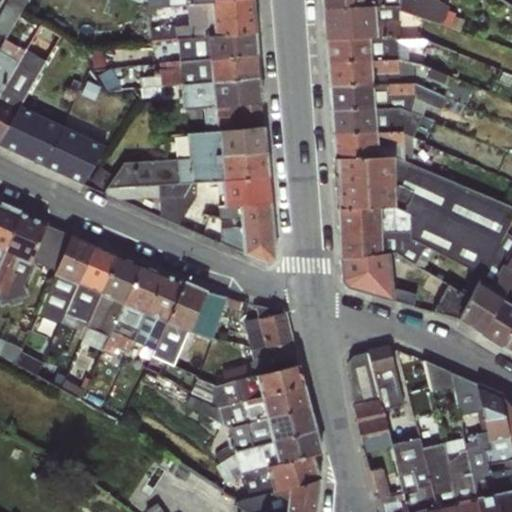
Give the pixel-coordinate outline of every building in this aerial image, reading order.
[(0,31),(10,37),(28,0),(9,0),(0,19),(0,31)] [(251,0),(228,0),(184,5),(188,26),(173,27),(178,38),(254,32),(251,0)] [(321,0),(324,39),(394,41),(423,38),(423,20),(441,25),(448,8),(436,0),(321,0)] [(254,32),(178,38),(179,60),(256,54),(254,32)] [(394,41),(324,39),(326,61),(396,58),(394,41)] [(0,44),(0,93),(24,50),(3,40),(0,44)] [(24,50),(0,93),(0,137),(44,61),(24,50)] [(256,54),(179,60),(158,64),(160,86),(181,85),(258,79),(256,54)] [(396,58),(326,61),(327,87),(414,83),(412,64),(396,58)] [(258,79),(181,85),(184,109),(214,109),(260,103),(258,79)] [(414,83),(327,87),(329,110),(408,109),(408,98),(434,105),(437,94),(414,83)] [(260,103),(214,109),(216,129),(262,126),(260,103)] [(408,109),(329,110),(331,134),(377,132),(413,139),(417,139),(421,118),(408,109)] [(187,159),(265,153),(262,126),(216,129),(187,132),(187,159)] [(377,132),(331,134),(334,158),(378,155),(393,158),(414,164),(413,139),(377,132)] [(265,153),(187,159),(122,162),(102,192),(114,198),(169,196),(159,216),(177,225),(196,194),(195,184),(220,181),(267,177),(265,153)] [(335,184),(393,182),(393,158),(378,155),(334,158),(335,184)] [(388,254),(392,300),(457,319),(507,230),(511,220),(511,207),(414,164),(393,158),(393,182),(392,207),(378,208),(380,232),(381,254),(388,254)] [(222,205),(269,203),(267,177),(220,181),(222,205)] [(393,182),(335,184),(336,208),(378,208),(392,207),(393,182)] [(269,203),(222,205),(217,206),(218,219),(238,218),(239,227),(219,228),(220,242),(265,264),(274,256),(269,203)] [(0,256),(18,214),(0,207),(0,256)] [(378,208),(336,208),(338,232),(380,232),(378,208)] [(18,214),(0,256),(0,298),(12,300),(23,296),(22,277),(44,224),(18,214)] [(479,333),(511,281),(511,232),(507,230),(457,319),(479,333)] [(339,259),(381,254),(380,232),(338,232),(339,259)] [(60,323),(93,245),(69,234),(36,313),(60,323)] [(82,340),(115,254),(93,245),(60,323),(75,329),(72,336),(82,340)] [(101,348),(138,265),(115,254),(82,340),(101,348)] [(381,254),(339,259),(340,280),(345,286),(392,300),(388,254),(381,254)] [(132,341),(159,273),(138,265),(101,348),(114,354),(116,350),(127,354),(132,341)] [(154,350),(183,284),(159,273),(132,341),(154,350)] [(511,281),(479,333),(500,346),(511,327),(511,281)] [(187,331),(205,292),(183,284),(154,350),(151,356),(173,365),(187,331)] [(205,292),(187,331),(210,340),(222,313),(234,318),(240,301),(205,292)] [(264,369),(302,360),(289,308),(251,318),(264,369)] [(511,327),(500,346),(511,352),(511,327)] [(380,511),(407,511),(390,445),(382,410),(401,404),(387,345),(365,352),(353,354),(346,361),(350,407),(380,511)] [(320,511),(324,486),(316,456),(322,445),(303,362),(263,371),(261,391),(240,379),(190,391),(193,403),(219,417),(232,424),(236,442),(224,465),(226,476),(272,465),(278,490),(245,497),(243,511),(320,511)] [(511,401),(500,394),(509,439),(511,452),(511,401)] [(416,426),(418,439),(436,511),(456,511),(446,462),(445,452),(442,452),(434,422),(416,426)] [(436,511),(418,439),(390,445),(407,511),(436,511)] [(511,511),(511,452),(509,439),(486,444),(499,511),(511,511)] [(499,511),(486,444),(465,448),(476,511),(499,511)] [(452,461),(446,462),(456,511),(476,511),(465,448),(450,453),(452,461)]
